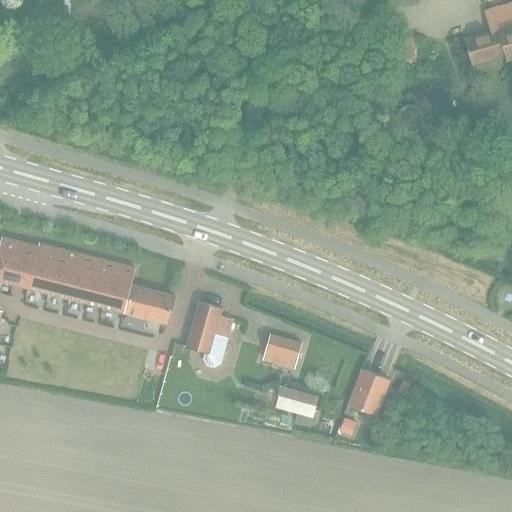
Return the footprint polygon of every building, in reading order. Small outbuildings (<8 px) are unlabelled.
[(511,1),(484,9),(490,31),(465,37),(473,65),(504,57),(505,60),(511,58),(511,1)] [(0,280),(165,323),(173,295),(130,283),(134,268),(38,243),(37,246),(1,236),(0,241),(0,280)] [(202,302),(189,345),(205,350),(202,358),(206,365),(213,367),(220,363),(232,319),(219,316),(221,307),(202,302)] [(270,334),(265,352),(284,357),(282,365),(293,368),(301,343),(270,334)] [(361,369),(347,404),(375,415),(389,380),(361,369)] [(402,380),(397,392),(404,395),(409,383),(402,380)] [(355,422),(344,418),(339,431),(351,435),(355,422)]
